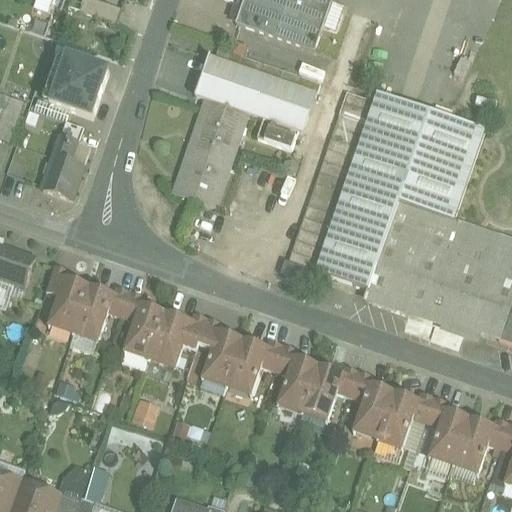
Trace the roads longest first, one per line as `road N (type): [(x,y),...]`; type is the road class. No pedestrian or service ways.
road 1 (residential): [(86,244),(511,390)]
road 2 (residential): [(167,0),(86,244)]
